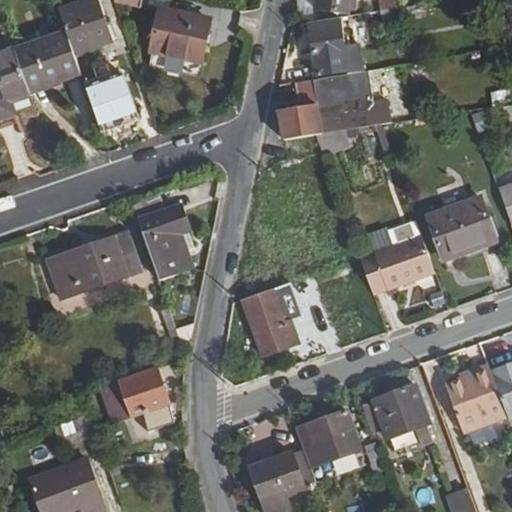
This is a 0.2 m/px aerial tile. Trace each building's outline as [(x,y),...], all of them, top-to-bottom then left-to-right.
[(94,0),(61,12),(69,34),(76,55),(114,42),(99,0),(94,0)] [(114,0),(115,4),(140,8),(141,0),(114,0)] [(317,0),(316,7),(350,11),(351,0),(317,0)] [(396,0),(379,3),(381,12),(401,9),(399,0),(396,0)] [(381,12),(382,22),(409,16),(408,8),(401,9),(381,12)] [(162,9),(153,51),(201,61),(210,19),(162,9)] [(309,25),(318,77),(348,71),(339,19),(309,25)] [(17,53),(30,89),(61,77),(63,81),(82,74),(76,55),(69,34),(17,53)] [(0,58),(0,119),(18,113),(15,103),(33,96),(30,89),(17,53),(0,58)] [(279,111),(283,142),(315,136),(347,131),(344,116),(315,121),(314,107),(358,101),(354,74),(319,80),(295,84),(299,109),(279,111)] [(125,75),(86,87),(98,125),(137,112),(125,75)] [(15,103),(18,113),(36,107),(33,96),(15,103)] [(344,116),(347,131),(378,126),(388,124),(386,110),(344,116)] [(511,183),(496,190),(510,225),(511,224),(511,183)] [(428,220),(444,262),(494,242),(479,202),(428,220)] [(137,219),(159,282),(185,274),(171,236),(195,228),(187,203),(137,219)] [(386,231),(392,246),(421,237),(414,220),(386,231)] [(129,234),(113,239),(115,244),(131,239),(129,234)] [(360,257),(363,266),(374,294),(434,271),(421,237),(392,246),(360,257)] [(50,260),(64,302),(127,281),(143,275),(131,239),(115,244),(113,239),(50,260)] [(360,257),(334,267),(337,276),(363,266),(360,257)] [(245,302),(264,358),(299,344),(290,320),(286,322),(274,292),(245,302)] [(511,362),(492,370),(509,415),(510,419),(511,417),(511,362)] [(492,370),(490,365),(472,372),(473,376),(462,380),(447,386),(465,432),(509,415),(492,370)] [(123,385),(135,419),(145,416),(146,432),(170,422),(168,404),(156,371),(123,385)] [(362,404),(373,433),(383,429),(387,438),(415,428),(421,444),(434,440),(432,435),(427,423),(430,422),(416,384),(362,404)] [(297,428),(312,466),(317,481),(317,482),(361,465),(355,450),(361,448),(346,410),(297,428)] [(251,468),(268,511),(292,511),(293,511),(288,496),(305,490),(304,486),(317,481),(312,466),(304,448),(291,453),(251,468)] [(33,484),(42,511),(80,511),(81,511),(103,511),(87,464),(33,484)] [(478,511),(470,490),(452,497),(457,511),(478,511)]
